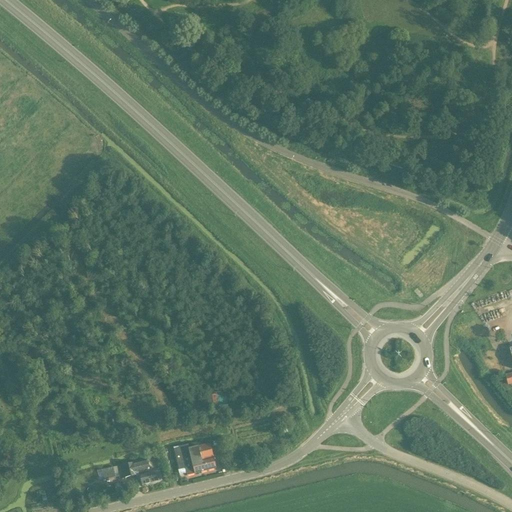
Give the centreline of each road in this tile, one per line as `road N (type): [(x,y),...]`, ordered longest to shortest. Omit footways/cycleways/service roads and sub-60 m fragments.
road 1 (trunk): [(328,291),(144,117),(4,0)]
road 2 (track): [(317,438),(299,417),(283,338),(261,297),(110,155)]
road 3 (tertiary): [(94,511),(259,472),(306,449)]
road 4 (unclassified): [(511,505),(337,421)]
